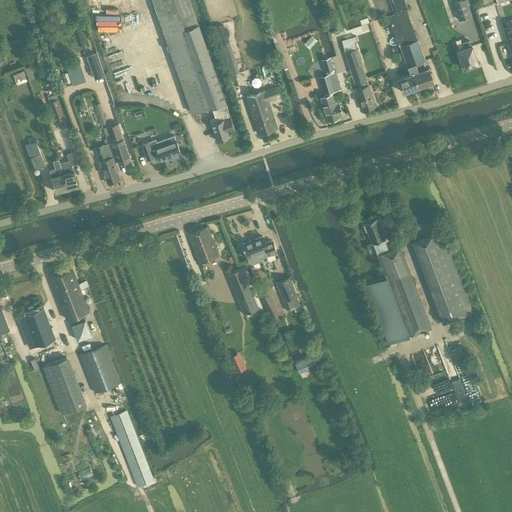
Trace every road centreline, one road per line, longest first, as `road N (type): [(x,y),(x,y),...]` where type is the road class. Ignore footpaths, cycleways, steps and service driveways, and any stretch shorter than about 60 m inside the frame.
road 1 (unclassified): [(0,227),(511,82)]
road 2 (tertiary): [(0,269),(511,124)]
